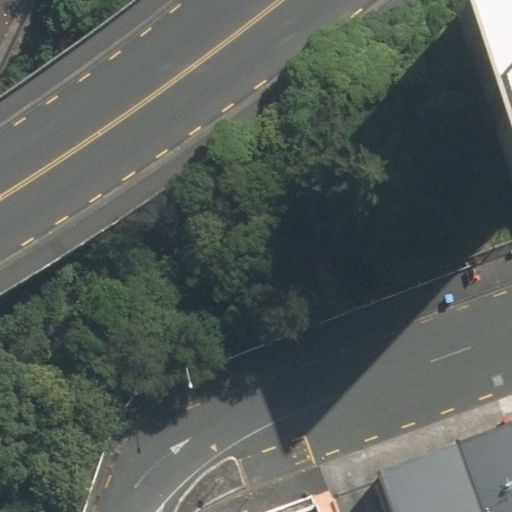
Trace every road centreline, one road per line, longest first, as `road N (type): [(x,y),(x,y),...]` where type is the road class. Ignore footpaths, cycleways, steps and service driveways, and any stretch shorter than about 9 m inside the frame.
road 1 (secondary): [(0,200),(282,0)]
road 2 (residential): [(511,332),(195,445)]
